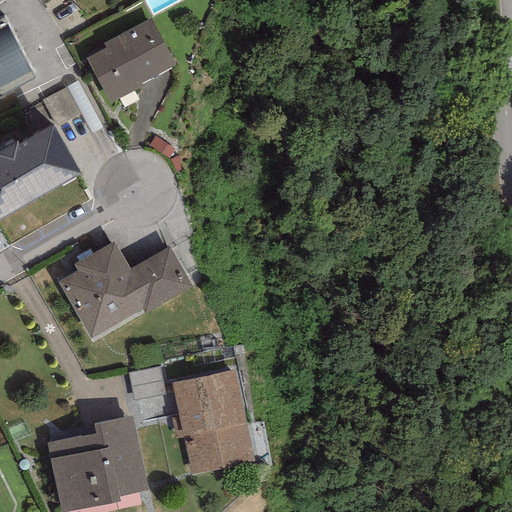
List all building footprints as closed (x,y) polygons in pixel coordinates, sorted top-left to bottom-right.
[(141,83),(175,65),(150,18),(103,43),(105,48),(85,59),(109,103),(143,86),(141,83)] [(4,19),(0,20),(0,96),(35,78),(4,19)] [(77,81),(65,88),(80,114),(91,133),(102,127),(77,81)] [(65,88),(42,100),(56,127),(80,114),(65,88)] [(0,219),(80,175),(52,125),(16,146),(14,143),(0,151),(0,219)] [(144,314),(191,287),(168,247),(129,269),(113,242),(74,264),(77,271),(58,282),(90,339),(141,309),(144,314)] [(159,366),(127,373),(133,401),(165,394),(159,366)] [(191,475),(254,462),(233,370),(171,383),(179,417),(171,419),(176,439),(183,438),(191,475)] [(118,496),(147,490),(131,415),(92,423),(95,434),(46,444),(60,511),(70,511),(119,502),(118,496)]
